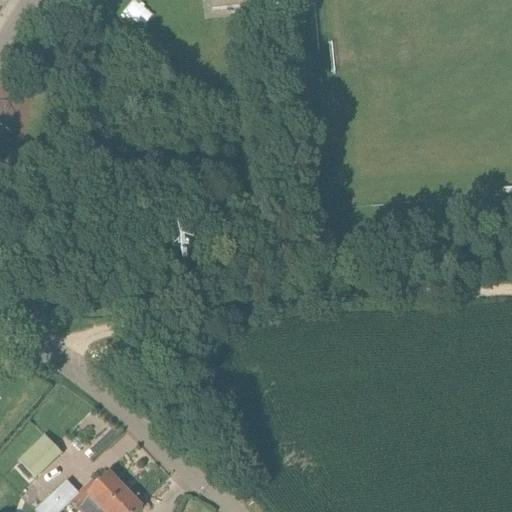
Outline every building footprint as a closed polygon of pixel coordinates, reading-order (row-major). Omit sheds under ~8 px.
[(209,0),(211,11),(247,7),(246,0),(209,0)] [(179,277),(174,258),(163,261),(168,280),(179,277)] [(44,438),(18,463),(34,481),(61,455),(44,438)] [(105,511),(125,493),(109,476),(97,487),(92,482),(78,496),(66,483),(36,511),(62,511),(70,505),(76,511),(105,511)] [(142,511),(143,511),(125,493),(105,511),(142,511)]
